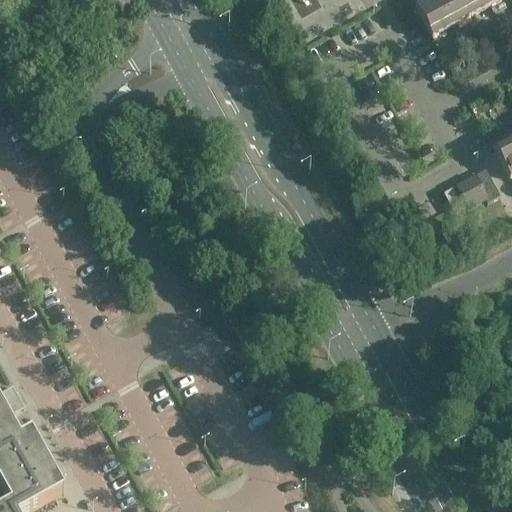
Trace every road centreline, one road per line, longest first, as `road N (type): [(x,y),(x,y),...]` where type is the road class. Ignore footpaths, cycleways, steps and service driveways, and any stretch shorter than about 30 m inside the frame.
road 1 (residential): [(264,498),(260,461),(181,325),(95,147),(114,98),(180,62)]
road 2 (tertiary): [(180,62),(341,358)]
road 3 (tertiary): [(385,334),(219,43)]
road 4 (residential): [(104,511),(0,318)]
road 5 (tertiary): [(481,511),(385,334)]
road 6 (tertiary): [(341,358),(425,511)]
road 7 (residential): [(385,334),(511,262)]
